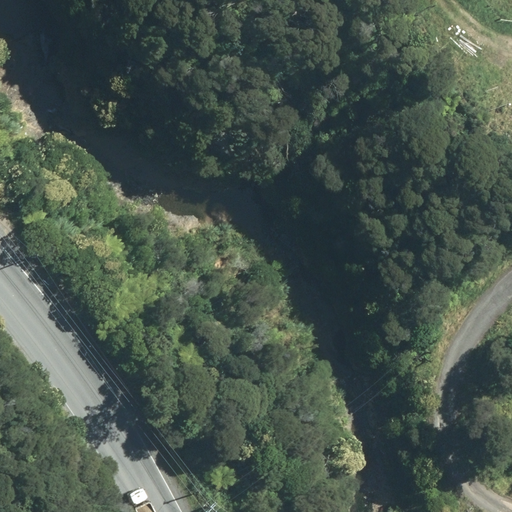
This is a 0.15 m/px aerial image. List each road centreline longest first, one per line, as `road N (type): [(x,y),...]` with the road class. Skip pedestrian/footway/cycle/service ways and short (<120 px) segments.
road 1 (track): [(505,511),(469,490),(446,419),(449,357),(511,275)]
road 2 (secondary): [(0,288),(151,511)]
